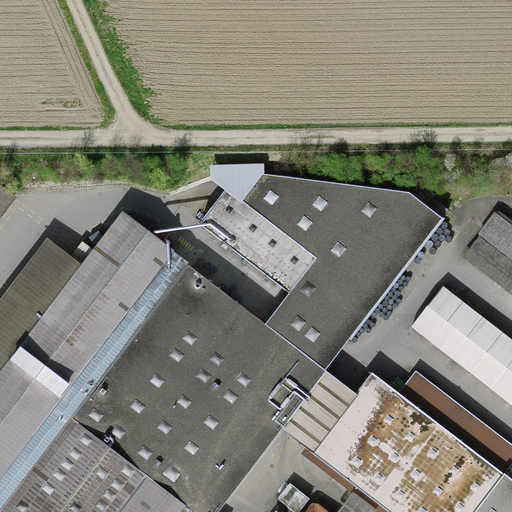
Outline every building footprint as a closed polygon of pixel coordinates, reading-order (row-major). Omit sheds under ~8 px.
[(199,224),(349,337),(447,208),(431,196),(434,192),(423,184),(414,195),(407,190),(260,172),(241,201),(226,189),(199,224)] [(0,210),(12,195),(0,186),(0,210)] [(511,234),(511,222),(497,212),(481,233),(501,249),(511,234)] [(123,214),(0,375),(0,474),(171,250),(123,214)] [(511,293),(511,234),(501,249),(481,233),(463,256),(511,293)] [(217,511),(327,370),(189,265),(1,511),(217,511)] [(511,404),(511,339),(441,285),(410,326),(511,404)] [(398,393),(372,373),(311,452),(388,511),(511,511),(511,479),(504,473),(511,463),(511,446),(415,372),(398,393)] [(306,511),(323,511),(313,503),(306,511)]
